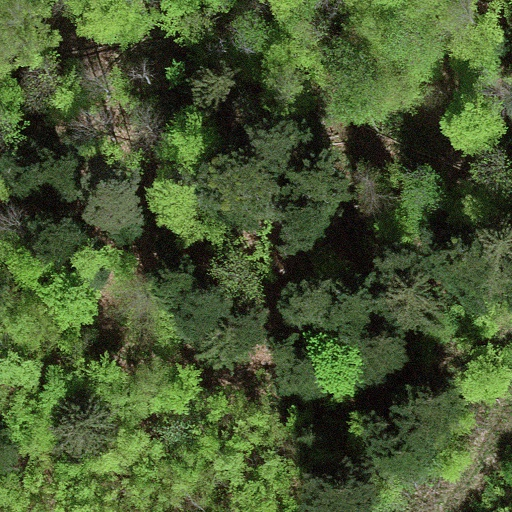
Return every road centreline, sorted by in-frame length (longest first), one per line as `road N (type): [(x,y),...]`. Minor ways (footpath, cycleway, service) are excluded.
road 1 (track): [(511,332),(389,396),(265,410),(133,361),(0,259)]
road 2 (track): [(452,511),(511,408)]
